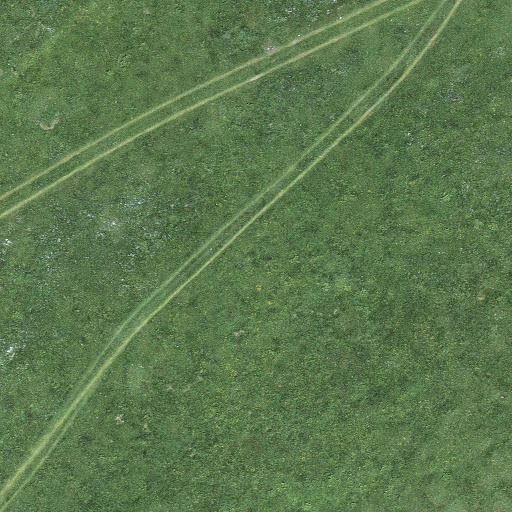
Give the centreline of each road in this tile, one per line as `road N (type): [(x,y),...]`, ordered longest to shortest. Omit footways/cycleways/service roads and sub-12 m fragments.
road 1 (track): [(0,510),(97,372),(338,142),(462,0)]
road 2 (track): [(0,210),(142,125),(397,0)]
